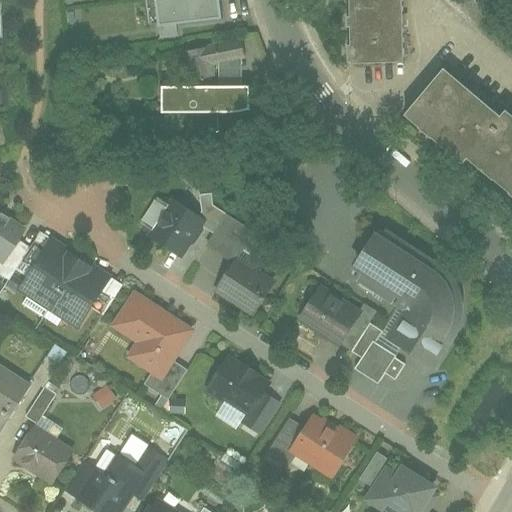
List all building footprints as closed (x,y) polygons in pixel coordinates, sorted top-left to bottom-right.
[(155,0),(161,39),(178,37),(177,25),(224,20),(221,0),(155,0)] [(344,0),(346,69),(401,67),(399,0),(344,0)] [(212,65),(245,58),(242,41),(186,52),(192,82),(215,78),(212,65)] [(444,76),(404,123),(461,171),(466,165),(511,203),(511,121),(508,119),(503,126),(444,76)] [(239,113),(250,111),(251,88),(162,87),(163,114),(227,114),(239,113)] [(204,223),(173,204),(151,238),(182,257),(204,223)] [(0,215),(0,263),(22,230),(0,215)] [(399,305),(358,369),(381,385),(387,376),(396,381),(415,352),(432,363),(462,317),(466,308),(465,299),(462,292),(457,285),(376,232),(349,273),(399,305)] [(51,242),(21,289),(51,307),(80,260),(51,242)] [(80,260),(51,307),(80,325),(109,278),(80,260)] [(219,295),(253,317),(273,286),(239,264),(219,295)] [(318,290),(302,322),(343,343),(360,311),(318,290)] [(133,293),(112,326),(137,342),(128,357),(162,380),(193,332),(133,293)] [(45,389),(67,353),(54,345),(32,380),(45,389)] [(209,395),(245,420),(267,390),(231,364),(209,395)] [(0,431),(2,432),(29,388),(0,370),(0,431)] [(92,396),(102,409),(116,399),(107,386),(92,396)] [(294,451),(334,477),(355,443),(316,418),(294,451)] [(34,429),(14,463),(51,485),(71,451),(34,429)] [(73,496),(102,511),(112,511),(137,469),(115,456),(105,473),(91,465),(73,496)] [(379,500),(397,511),(420,511),(435,490),(400,467),(379,500)] [(147,511),(172,511),(154,501),(147,511)]
